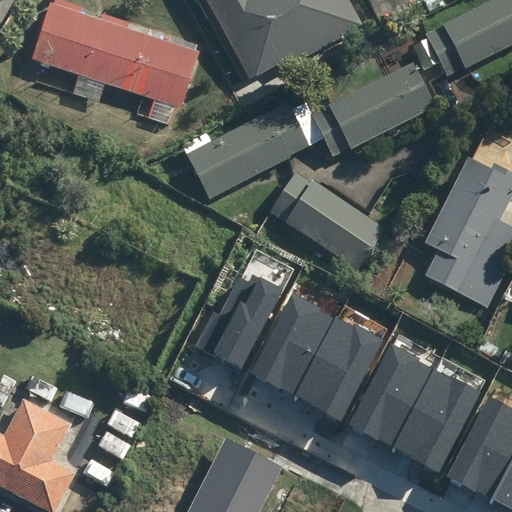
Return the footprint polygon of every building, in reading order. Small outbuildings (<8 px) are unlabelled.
[(49,0),(29,61),(142,99),(136,117),(172,130),(178,111),(184,113),(207,48),(66,0),(49,0)] [(318,48),(323,56),(368,31),(350,0),(208,0),(256,83),(318,48)] [(466,72),(469,76),(511,53),(511,0),(500,0),(428,38),(450,80),(466,72)] [(351,152),(353,156),(437,111),(412,66),(311,121),(333,162),(351,152)] [(289,109),(189,158),(209,200),(309,151),(289,109)] [(511,230),(501,225),(511,203),(511,175),(495,167),(492,174),(469,162),(427,248),(441,255),(428,279),(488,309),(511,261),(511,230)] [(386,232),(298,177),(273,217),(360,272),(386,232)] [(511,511),(511,429),(237,274),(234,279),(224,274),(183,346),(193,352),(190,357),(462,511),(492,511),(495,507),(504,511),(511,511)] [(59,454),(74,426),(14,393),(0,417),(0,488),(42,511),(56,511),(77,475),(65,469),(70,460),(59,454)] [(262,511),(282,471),(226,443),(192,511),(262,511)]
